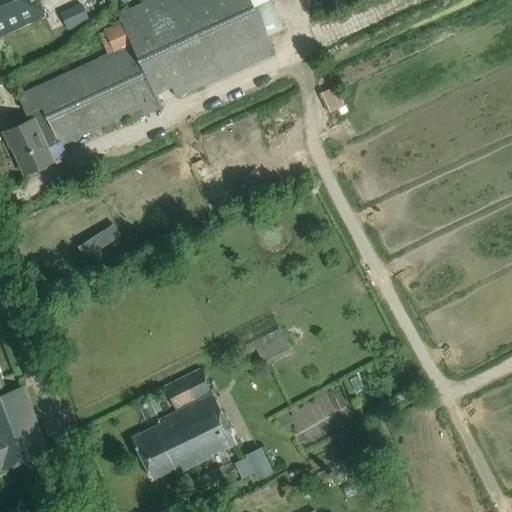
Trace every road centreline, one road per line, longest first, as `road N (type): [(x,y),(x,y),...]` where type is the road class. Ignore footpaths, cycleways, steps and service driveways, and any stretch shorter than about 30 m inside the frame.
road 1 (track): [(296,59),(314,138),(443,388),(459,390),(511,362)]
road 2 (unclassified): [(91,511),(0,278)]
road 3 (track): [(443,388),(505,511)]
